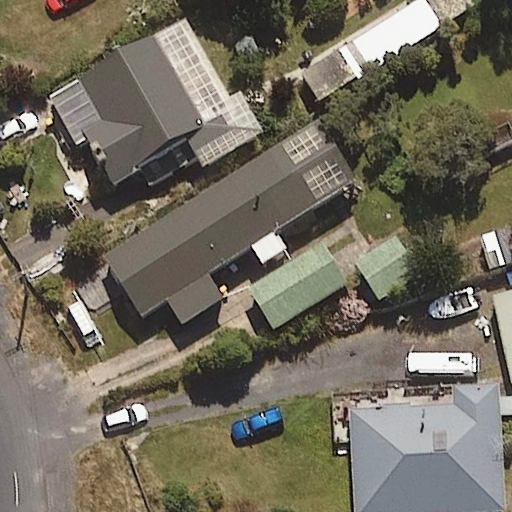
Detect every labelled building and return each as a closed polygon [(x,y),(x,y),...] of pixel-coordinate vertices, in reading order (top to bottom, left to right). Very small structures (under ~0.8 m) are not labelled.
[(314,115),(477,12),(469,0),(427,0),(374,34),(369,28),(291,78),(314,115)] [(241,102),(230,108),(187,30),(51,104),(78,152),(89,145),(115,191),(190,150),(204,176),(264,144),(241,102)] [(276,242),(356,193),(319,133),(105,263),(142,325),(169,309),(184,333),(227,307),(212,282),(252,257),(262,274),(286,259),(276,242)] [(485,241),(488,262),(496,261),(498,278),(511,275),(511,237),(485,241)] [(380,309),(420,283),(395,245),(355,270),(380,309)] [(272,339),(347,292),(322,251),(247,298),(272,339)] [(511,383),(511,298),(495,302),(511,383)] [(356,511),(505,511),(499,397),(438,400),(439,418),(352,422),(356,511)]
